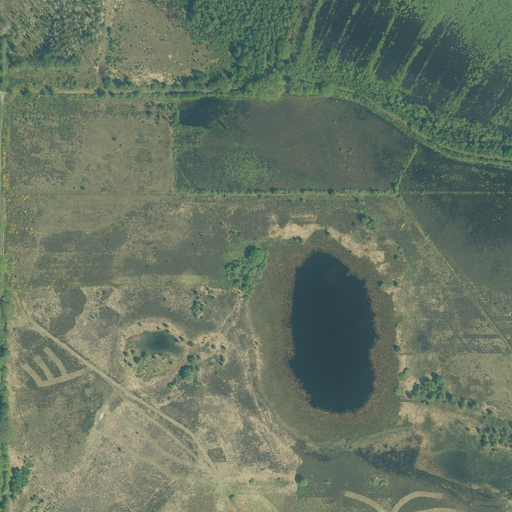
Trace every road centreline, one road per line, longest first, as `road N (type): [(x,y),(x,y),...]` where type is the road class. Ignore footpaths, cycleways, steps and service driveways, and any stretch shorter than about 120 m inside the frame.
road 1 (track): [(0,92),(228,91),(280,76),(359,95),(457,152),(511,161)]
road 2 (track): [(1,92),(0,508)]
